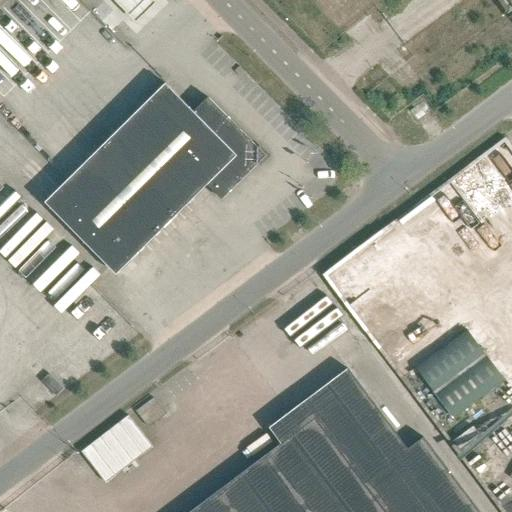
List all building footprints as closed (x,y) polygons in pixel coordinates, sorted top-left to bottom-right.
[(107,0),(128,21),(147,3),(144,0),(107,0)] [(194,113),(167,85),(46,204),(117,276),(208,186),(222,201),(266,157),(209,99),(194,113)] [(409,201),(411,214),(425,212),(423,199),(409,201)] [(410,369),(449,420),(501,381),(463,330),(410,369)] [(479,511),(424,438),(408,450),(348,370),(270,429),(282,445),(235,481),(258,511),(479,511)] [(57,396),(64,389),(50,375),(43,382),(57,396)] [(107,485),(153,449),(129,417),(82,453),(107,485)] [(258,511),(235,481),(193,511),(258,511)]
